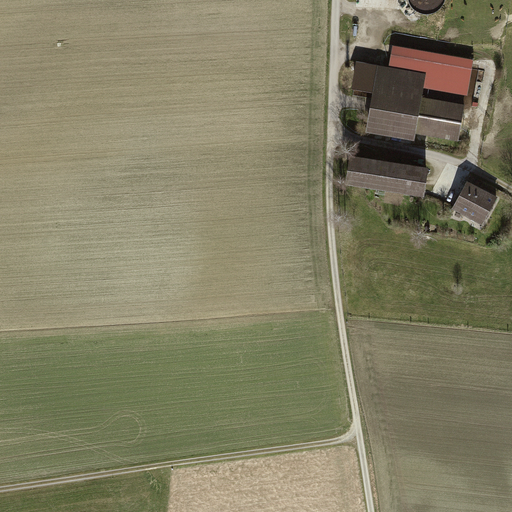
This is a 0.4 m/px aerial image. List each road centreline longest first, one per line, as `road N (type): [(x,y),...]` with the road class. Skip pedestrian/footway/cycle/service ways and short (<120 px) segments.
road 1 (track): [(335,0),(337,307),(376,511)]
road 2 (track): [(357,437),(0,488)]
road 3 (track): [(382,35),(491,60),(470,168)]
road 4 (track): [(511,190),(422,152),(332,133)]
road 5 (track): [(333,56),(366,57),(382,35),(359,6),(335,4)]
